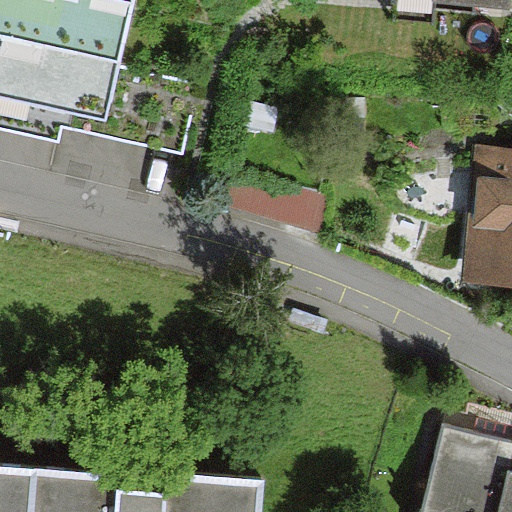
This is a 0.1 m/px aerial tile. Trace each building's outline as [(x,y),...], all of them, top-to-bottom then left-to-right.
[(0,0),(0,35),(120,63),(134,0),(0,0)] [(0,35),(0,125),(101,148),(120,63),(0,35)] [(511,158),(483,156),(472,273),(511,276),(511,158)] [(511,443),(448,425),(422,511),(511,511),(511,478),(505,477),(511,452),(511,443)] [(0,511),(28,511),(32,471),(0,468),(0,511)] [(122,477),(32,471),(28,511),(257,511),(260,485),(163,479),(161,496),(121,494),(122,477)]
